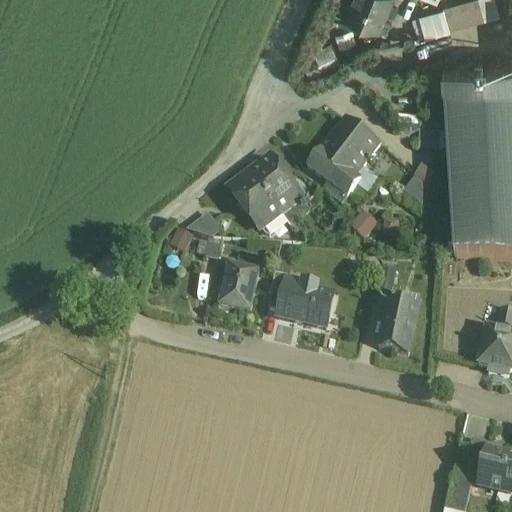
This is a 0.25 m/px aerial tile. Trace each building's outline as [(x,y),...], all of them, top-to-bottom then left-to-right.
[(389,0),(352,0),(345,16),(377,30),(389,0)] [(498,0),(470,0),(414,12),(419,35),(502,18),(498,0)] [(331,46),(316,53),(319,58),(306,65),(310,75),(339,61),(331,46)] [(443,61),(416,68),(420,129),(448,130),(444,69),(443,61)] [(511,64),(444,69),(448,130),(456,259),(511,262),(511,64)] [(346,121),(311,171),(350,199),(361,184),(357,181),(381,148),(346,121)] [(272,162),(251,177),(281,215),(301,200),(302,200),(292,188),(272,162)] [(281,215),(251,177),(231,192),(261,231),(281,215)] [(429,188),(416,179),(404,195),(416,204),(429,188)] [(317,201),(302,181),(292,188),(302,200),(301,200),(307,209),(317,201)] [(429,188),(416,204),(423,209),(435,193),(429,188)] [(368,214),(357,228),(369,237),(379,224),(368,214)] [(214,215),(198,225),(209,242),(225,232),(214,215)] [(259,274),(228,266),(218,308),(249,315),(259,274)] [(286,312),(284,321),(340,334),(348,299),(328,294),(330,288),(280,277),(272,309),(286,312)] [(414,309),(389,304),(386,317),(411,323),(414,309)] [(411,323),(386,317),(378,352),(408,359),(416,324),(411,323)] [(511,337),(487,332),(479,368),(490,371),(489,377),(508,381),(509,375),(511,375),(511,337)] [(488,446),(473,443),(467,474),(467,475),(475,476),(481,477),(486,452),(487,453),(488,446)] [(487,453),(486,452),(481,477),(478,489),(493,492),(493,490),(511,493),(511,457),(510,457),(487,453)] [(467,474),(455,472),(446,511),(466,511),(475,476),(467,475),(467,474)]
